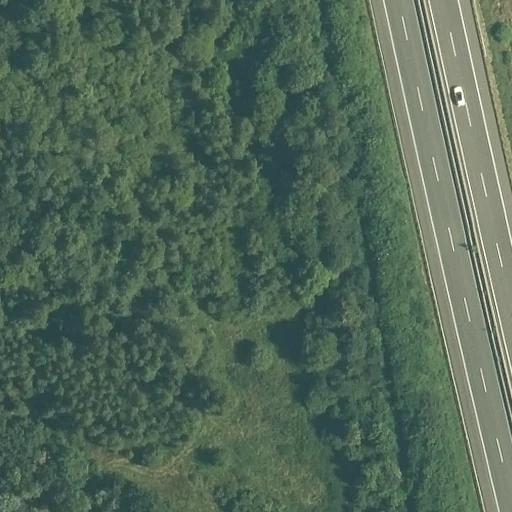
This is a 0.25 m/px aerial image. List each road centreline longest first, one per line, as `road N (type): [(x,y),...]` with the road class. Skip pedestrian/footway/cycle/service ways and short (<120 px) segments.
road 1 (motorway): [(398,0),(511,502)]
road 2 (motorway): [(511,307),(443,0)]
